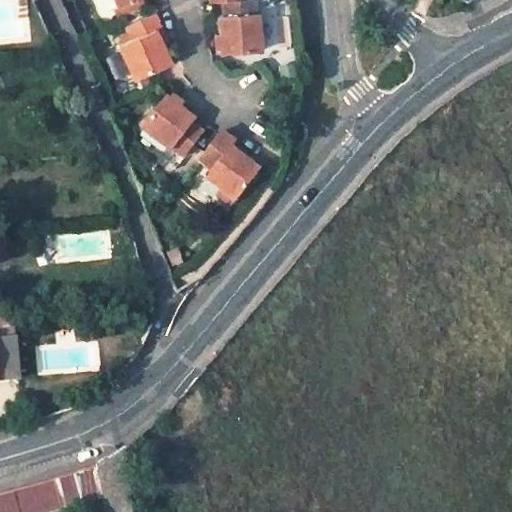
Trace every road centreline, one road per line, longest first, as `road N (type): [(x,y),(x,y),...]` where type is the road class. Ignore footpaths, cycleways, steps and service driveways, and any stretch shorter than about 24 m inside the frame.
road 1 (tertiary): [(380,121),(135,404),(87,433),(0,459)]
road 2 (residential): [(181,0),(196,66),(243,123)]
road 3 (unclassified): [(338,0),(346,56),(380,121)]
